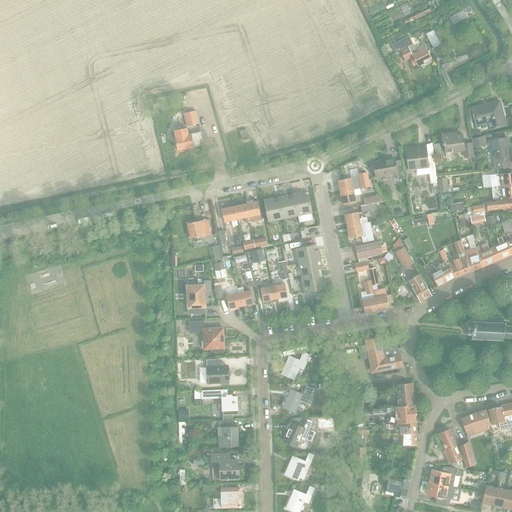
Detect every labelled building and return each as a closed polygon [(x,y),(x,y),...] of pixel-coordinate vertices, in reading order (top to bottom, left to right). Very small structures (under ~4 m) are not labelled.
[(426,34),(433,48),(440,45),(433,31),(426,34)] [(425,47),(412,54),(408,46),(412,44),(408,36),(392,45),(396,52),(399,50),(404,60),(409,58),(413,66),(416,64),(417,66),(431,59),(425,47)] [(495,127),(505,124),(499,101),(472,108),(477,125),(493,120),(495,127)] [(184,114),(186,126),(199,123),(196,112),(184,114)] [(175,137),(178,150),(203,145),(200,132),(175,137)] [(462,134),(451,136),(451,134),(442,135),(443,145),(445,144),(446,154),(464,152),(464,158),(473,157),(471,143),(463,144),(462,134)] [(473,139),(474,147),(485,145),(483,137),(473,139)] [(503,167),(503,168),(511,166),(509,159),(511,159),(507,137),(490,140),(496,169),(503,167)] [(434,161),(428,161),(426,146),(406,148),(408,169),(428,167),(430,183),(436,183),(434,161)] [(401,160),(394,161),(394,158),(374,162),(377,177),(396,173),(397,180),(404,178),(401,160)] [(337,179),(340,192),(359,188),(372,186),(368,169),(359,171),(360,175),(337,179)] [(492,187),(502,186),(511,184),(511,172),(490,175),(492,187)] [(437,179),(439,192),(448,191),(446,178),(437,179)] [(507,198),(511,197),(511,184),(502,186),(502,188),(492,189),(493,199),(507,198)] [(359,188),(340,192),(343,205),(356,202),(354,196),(361,194),(359,188)] [(293,194),(297,216),(312,212),(308,192),(302,193),(302,192),(293,194)] [(283,219),(297,216),(293,194),(292,194),(293,195),(288,196),(288,195),(278,197),(283,219)] [(361,206),(362,212),(376,209),(374,203),(384,201),(381,195),(364,199),(366,205),(361,206)] [(268,222),(283,219),(278,197),(278,198),(273,199),(273,198),(264,200),(268,222)] [(486,202),(487,210),(510,208),(510,209),(508,209),(508,212),(511,211),(511,197),(507,198),(507,199),(495,200),(495,202),(486,202)] [(428,200),(429,209),(436,209),(435,200),(428,200)] [(245,204),(249,222),(262,220),(258,201),(245,204)] [(450,204),(451,211),(463,208),(462,202),(450,204)] [(485,210),(487,210),(486,202),(484,203),(484,204),(483,204),(483,205),(472,207),(473,213),(474,217),(483,215),(483,211),(485,211),(485,210)] [(246,223),(249,222),(245,204),(234,206),(237,219),(245,217),(246,223)] [(236,219),(237,219),(234,206),(221,209),(224,222),(231,220),(232,226),(238,225),(236,219)] [(347,226),(367,222),(366,217),(359,218),(358,211),(345,214),(347,226)] [(483,215),(474,217),(471,217),(472,224),(483,222),(482,216),(483,216),(483,215)] [(485,217),(488,225),(496,223),(494,215),(485,217)] [(424,216),(411,219),(413,226),(426,223),(424,216)] [(203,235),(204,236),(212,235),(208,219),(187,223),(190,238),(203,235)] [(511,220),(502,222),(505,233),(511,231),(511,220)] [(367,222),(347,226),(350,238),(362,236),(364,242),(374,240),(370,221),(367,222)] [(224,232),(218,233),(221,246),(227,245),(224,232)] [(282,235),(284,242),(291,240),(290,233),(282,235)] [(254,240),(255,247),(267,245),(266,237),(254,240)] [(403,240),(408,249),(413,246),(408,237),(403,240)] [(511,254),(511,253),(507,242),(504,243),(502,237),(497,239),(500,244),(494,247),(500,259),(511,254)] [(242,241),(244,249),(254,247),(252,239),(242,241)] [(465,256),(463,248),(460,240),(453,242),(457,254),(458,254),(459,258),(448,263),(454,277),(470,271),(465,256)] [(356,246),(358,258),(382,253),(380,241),(356,246)] [(482,267),(476,248),(473,241),(468,242),(470,246),(463,248),(465,256),(470,271),(482,267)] [(476,248),(482,267),(498,260),(493,247),(489,249),(487,243),(476,248)] [(298,263),(320,259),(318,250),(317,249),(316,244),(295,248),(298,263)] [(231,248),(233,254),(243,252),(242,246),(231,248)] [(395,252),(404,268),(413,263),(404,247),(395,252)] [(173,258),(175,263),(185,258),(180,248),(174,251),(176,256),(173,258)] [(454,277),(448,263),(443,250),(439,252),(444,263),(439,265),(441,269),(431,274),(438,286),(454,277)] [(419,260),(423,266),(428,264),(424,257),(419,260)] [(301,278),(322,274),(321,268),(322,268),(320,259),(298,263),(301,278)] [(278,262),(282,280),(288,278),(285,261),(278,262)] [(213,264),(217,279),(226,276),(222,262),(213,264)] [(368,271),(367,262),(354,264),(356,273),(368,271)] [(369,270),(373,287),(379,286),(375,269),(369,270)] [(322,274),(301,278),(304,293),(326,288),(324,279),(323,279),(322,274)] [(409,280),(421,302),(431,296),(419,274),(409,280)] [(373,290),(372,286),(371,279),(363,280),(365,291),(361,292),(365,313),(377,311),(373,290)] [(187,286),(188,308),(205,307),(204,294),(211,294),(211,280),(203,280),(203,285),(187,286)] [(226,285),(220,286),(220,282),(214,283),(215,287),(214,288),(216,297),(223,296),(222,292),(227,292),(226,285)] [(273,286),(275,299),(287,297),(285,283),(273,286)] [(263,302),(275,299),(273,286),(260,289),(263,302)] [(238,293),(241,306),(253,304),(251,291),(244,292),(243,287),(237,288),(238,293)] [(373,290),(377,311),(389,308),(385,287),(373,290)] [(229,309),(241,306),(238,293),(226,296),(229,309)] [(474,334),(472,334),(471,339),(473,339),(473,340),(474,340),(474,339),(479,339),(479,340),(480,340),(480,339),(484,340),(484,341),(485,341),(485,340),(490,340),(490,341),(491,341),(491,340),(496,340),(496,341),(496,340),(502,340),(502,342),(503,342),(504,337),(511,338),(511,326),(506,326),(506,322),(505,322),(504,322),(498,322),(498,321),(498,322),(493,322),(493,321),(492,321),(492,322),(487,322),(487,321),(486,321),(486,322),(481,321),(482,321),(481,321),(476,321),(476,320),(475,320),(475,321),(473,321),(473,326),(475,326),(474,334)] [(223,328),(204,329),(203,321),(189,321),(190,333),(203,332),(204,349),(214,349),(214,351),(223,351),(223,348),(224,348),(223,328)] [(400,354),(399,354),(396,337),(392,338),(381,340),(380,338),(365,341),(366,345),(363,345),(358,346),(361,359),(368,358),(372,373),(402,367),(400,354)] [(300,365),(305,367),(310,355),(305,353),(302,361),(289,356),(281,374),(293,380),(300,365)] [(228,366),(212,367),(212,359),(206,360),(207,383),(228,382),(228,366)] [(179,380),(183,390),(193,385),(188,376),(179,380)] [(398,406),(414,404),(412,383),(396,385),(398,406)] [(300,402),(305,403),(311,388),(306,386),(302,394),(290,389),(282,408),(295,413),(300,402)] [(232,395),(227,395),(227,390),(202,391),(202,398),(222,397),(223,415),(237,414),(237,397),(232,397),(232,395)] [(352,395),(353,409),(364,408),(363,394),(352,395)] [(511,403),(501,406),(502,406),(489,409),(492,424),(499,423),(500,429),(511,425),(511,403)] [(397,424),(416,422),(414,404),(398,406),(387,407),(388,411),(396,411),(397,424)] [(178,410),(179,421),(189,420),(188,409),(178,410)] [(353,410),(354,418),(365,418),(364,409),(353,410)] [(461,419),(467,436),(489,429),(488,425),(490,424),(486,409),(472,414),(461,419)] [(300,439),(305,441),(313,422),(308,419),(304,428),(291,423),(283,442),(296,447),(300,439)] [(333,429),(333,419),(317,420),(317,429),(333,429)] [(238,427),(234,427),(233,420),(212,421),(212,429),(218,429),(219,447),(239,446),(238,427)] [(400,434),(416,433),(416,422),(397,424),(389,424),(389,429),(400,429),(400,434)] [(357,427),(358,435),(369,434),(369,427),(357,427)] [(439,433),(451,463),(462,459),(449,429),(439,433)] [(179,443),(179,453),(190,453),(190,432),(184,432),(184,442),(179,443)] [(416,433),(400,434),(393,434),(393,438),(398,438),(398,445),(417,445),(416,433)] [(324,448),(334,449),(335,443),(329,443),(329,440),(325,439),(324,448)] [(459,446),(466,467),(475,465),(468,441),(459,446)] [(355,465),(364,465),(365,447),(355,447),(355,465)] [(303,466),(308,468),(313,455),(308,453),(305,462),(293,457),(285,475),(297,480),(303,466)] [(238,460),(229,461),(229,454),(212,455),(212,462),(213,462),(214,480),(227,480),(228,480),(228,479),(236,478),(236,472),(238,472),(238,460)] [(429,482),(453,487),(456,469),(443,466),(442,472),(431,470),(429,482)] [(363,483),(367,484),(368,478),(364,478),(365,471),(356,469),(355,476),(357,476),(355,487),(362,488),(363,483)] [(391,494),(406,498),(409,481),(389,476),(386,491),(391,492),(391,494)] [(461,489),(453,487),(429,482),(426,495),(458,501),(461,489)] [(492,505),(496,487),(486,485),(482,503),(492,505)] [(299,511),(304,501),(309,503),(315,488),(310,486),(306,494),(293,489),(285,508),(294,511),(299,511)] [(502,507),(506,490),(496,487),(492,505),(502,507)] [(241,505),(240,505),(240,488),(221,489),(221,499),(214,499),(214,508),(222,507),(239,507),(241,507),(241,505)] [(511,509),(511,490),(506,490),(502,507),(511,509)] [(480,501),(472,500),(470,507),(478,509),(480,501)]
